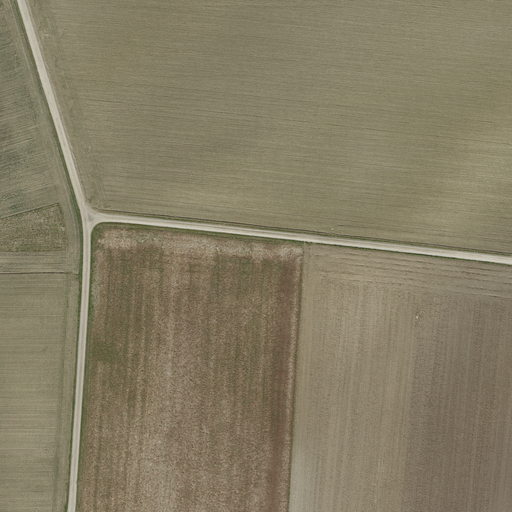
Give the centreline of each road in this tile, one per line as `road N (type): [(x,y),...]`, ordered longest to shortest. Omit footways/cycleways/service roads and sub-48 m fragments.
road 1 (track): [(87,216),(511,261)]
road 2 (track): [(72,511),(87,216)]
road 3 (track): [(87,216),(22,0)]
